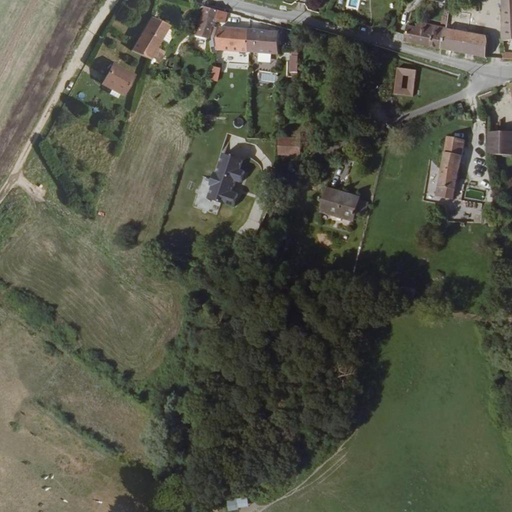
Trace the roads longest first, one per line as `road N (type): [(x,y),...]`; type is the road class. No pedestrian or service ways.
road 1 (residential): [(219,0),(462,64),(511,69)]
road 2 (residential): [(18,167),(113,0)]
